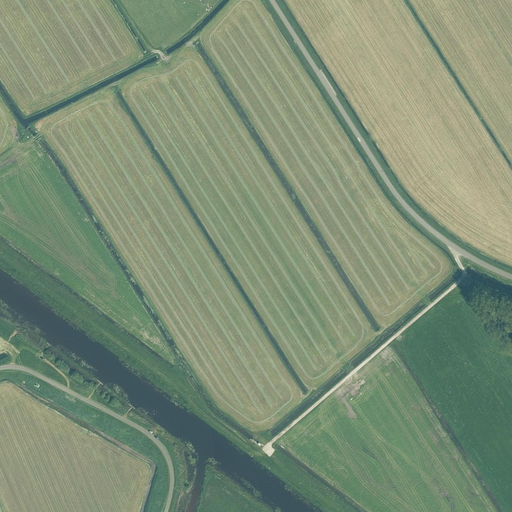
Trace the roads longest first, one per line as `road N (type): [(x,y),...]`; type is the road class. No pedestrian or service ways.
road 1 (unclassified): [(511,277),(454,247),(407,208),(272,0)]
road 2 (unclassified): [(165,511),(170,463),(153,437),(33,372),(0,367)]
